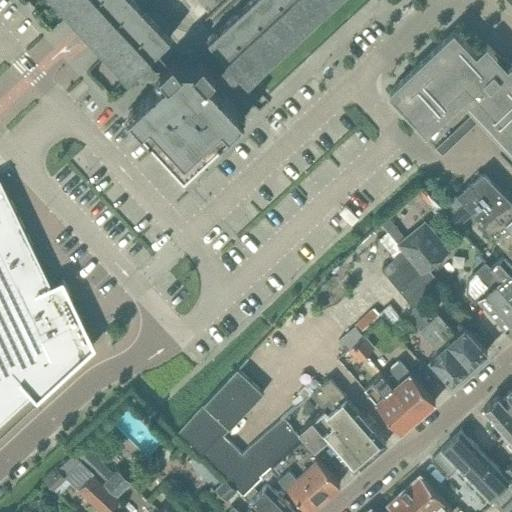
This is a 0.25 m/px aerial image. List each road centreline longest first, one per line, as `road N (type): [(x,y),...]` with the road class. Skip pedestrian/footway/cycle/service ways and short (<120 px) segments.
road 1 (residential): [(335,511),(511,364)]
road 2 (residential): [(448,0),(355,83)]
